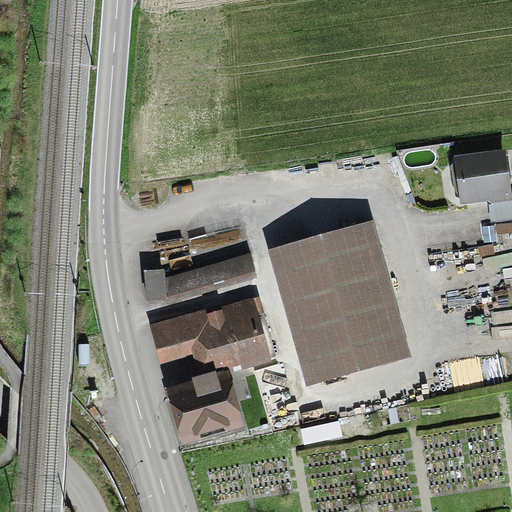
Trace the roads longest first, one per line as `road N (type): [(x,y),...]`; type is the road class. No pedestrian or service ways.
road 1 (secondary): [(119,0),(103,232),(117,323),(171,511)]
road 2 (residential): [(92,511),(0,404)]
